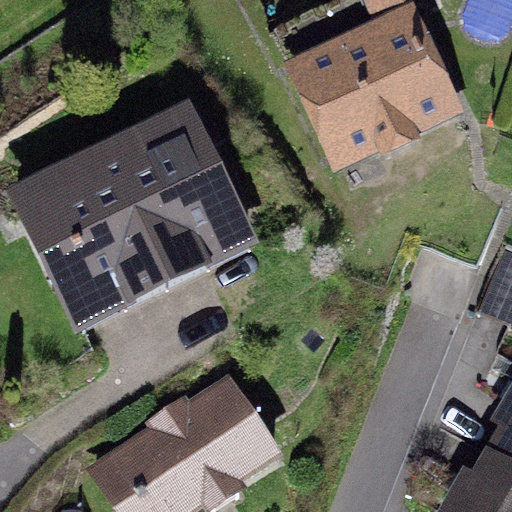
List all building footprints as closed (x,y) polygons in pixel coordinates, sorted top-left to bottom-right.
[(340,162),(456,108),(411,12),(295,66),(340,162)] [(81,320),(245,241),(185,117),(21,196),(81,320)] [(487,309),(511,314),(511,245),(501,243),(487,309)] [(126,511),(185,511),(274,453),(229,387),(100,473),(126,511)] [(511,465),(511,402),(485,451),(511,465)] [(511,511),(511,465),(485,451),(451,511),(511,511)]
